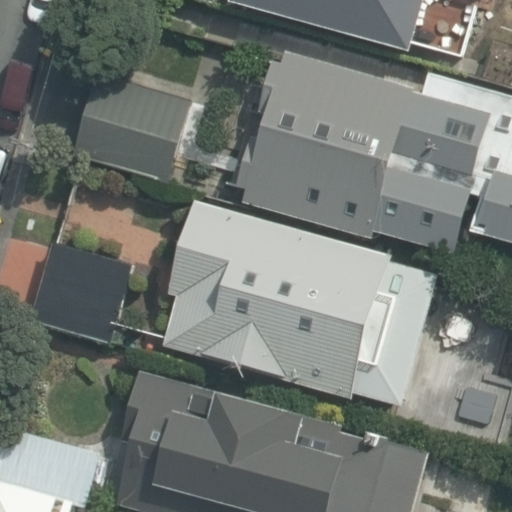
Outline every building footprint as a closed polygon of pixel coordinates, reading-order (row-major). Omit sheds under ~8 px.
[(239,0),(239,3),(418,52),(432,0),(239,0)] [(419,89),(290,53),(287,65),(279,63),(265,114),(271,116),(263,143),(255,141),(242,188),(252,191),(248,206),(377,241),(379,235),(460,257),(477,196),(486,199),(476,235),(511,244),(511,175),(501,173),(499,181),(479,175),(496,114),(493,113),(498,93),(464,84),(459,104),(418,92),(419,89)] [(78,156),(173,185),(198,103),(102,74),(78,156)] [(205,140),(195,174),(226,183),(236,149),(205,140)] [(408,408),(409,409),(444,276),(397,263),(400,253),(202,201),(178,293),(186,296),(173,346),(408,408)] [(39,320),(118,343),(140,265),(61,242),(39,320)] [(125,506),(148,511),(419,511),(437,450),(149,371),(130,441),(142,444),(125,506)] [(77,511),(80,503),(94,506),(108,452),(14,428),(1,479),(0,479),(0,511),(77,511)]
